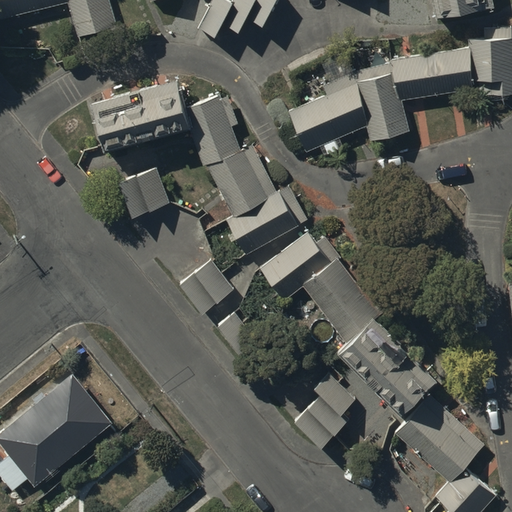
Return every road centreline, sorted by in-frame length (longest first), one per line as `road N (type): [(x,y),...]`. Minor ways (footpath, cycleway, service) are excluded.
road 1 (residential): [(301,511),(79,244)]
road 2 (residential): [(79,244),(0,149)]
